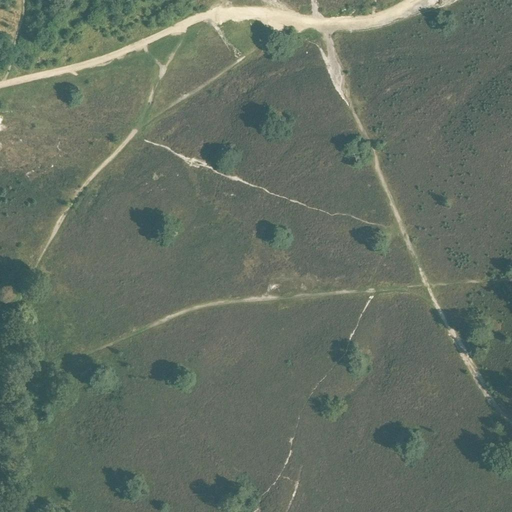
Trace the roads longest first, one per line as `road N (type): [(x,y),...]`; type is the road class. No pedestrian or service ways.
road 1 (track): [(320,22),(426,285),(511,425)]
road 2 (track): [(189,22),(138,128),(79,192),(0,328)]
road 3 (track): [(189,22),(84,65),(28,78)]
road 4 (track): [(320,22),(257,11),(189,22)]
